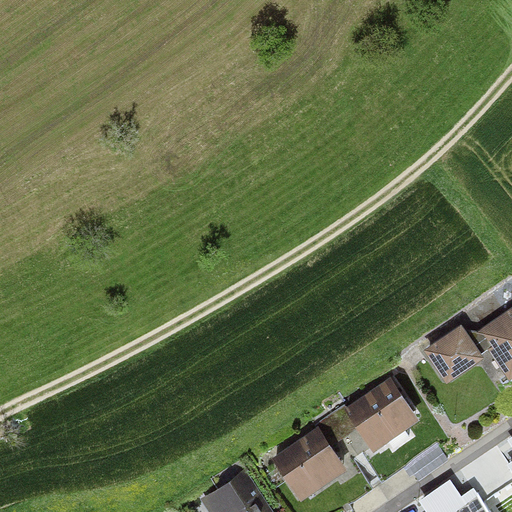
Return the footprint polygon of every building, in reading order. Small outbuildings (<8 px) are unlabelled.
[(511,310),(480,331),(510,378),(511,376),(511,310)] [(464,328),(427,352),(447,384),(484,360),(464,328)] [(389,378),(343,407),(371,451),(417,421),(389,378)] [(317,428),(272,459),(303,502),(347,471),(317,428)] [(270,511),(244,473),(201,502),(208,511),(270,511)] [(461,499),(450,482),(421,501),(428,511),(487,511),(473,491),(461,499)]
